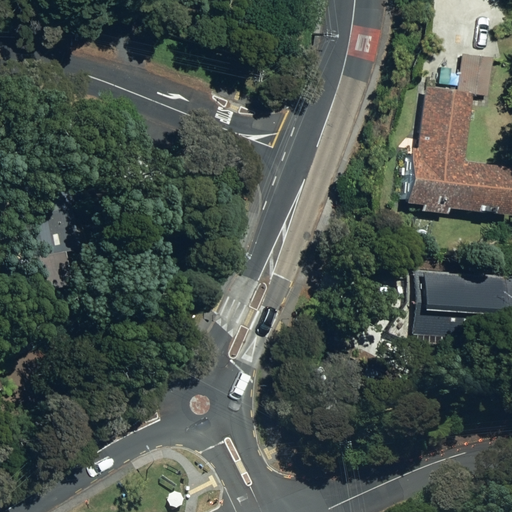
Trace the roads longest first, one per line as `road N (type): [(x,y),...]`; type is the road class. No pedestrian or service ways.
road 1 (residential): [(0,59),(104,82),(314,162)]
road 2 (tertiary): [(314,162),(214,382)]
road 3 (residential): [(511,446),(454,450),(316,511)]
road 4 (tertiary): [(177,407),(3,511)]
road 5 (tertiary): [(357,0),(314,162)]
